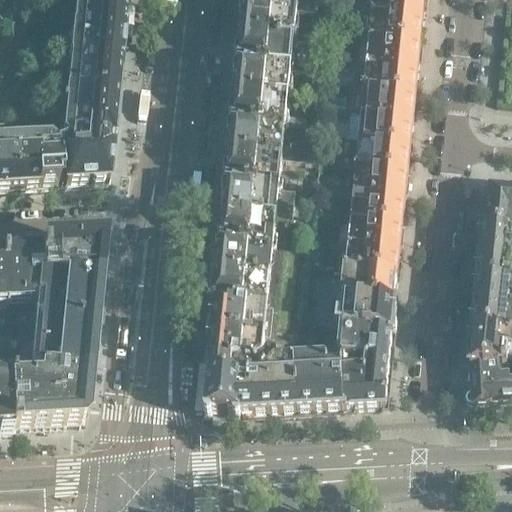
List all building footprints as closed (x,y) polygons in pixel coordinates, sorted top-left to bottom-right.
[(246,0),(246,10),(297,15),(334,19),(335,0),(246,0)] [(421,21),(423,0),(372,0),(372,4),(374,6),(373,16),(421,21)] [(121,54),(126,6),(80,2),(77,33),(71,33),(70,49),(121,54)] [(22,26),(23,7),(8,8),(9,27),(22,26)] [(298,32),(299,23),(296,21),(297,15),(246,10),(243,40),(294,45),(295,34),(298,32)] [(419,47),(420,29),(421,21),(373,16),(372,25),(370,26),(369,36),(371,37),(371,42),(419,47)] [(22,46),(22,26),(9,27),(11,47),(22,46)] [(44,41),(54,42),(56,27),(46,26),(44,41)] [(295,59),(292,56),(294,45),(243,40),(240,70),(291,75),(291,70),(294,68),(295,59)] [(416,73),(419,47),(371,42),(370,47),(368,49),(367,56),(369,59),(368,68),(416,73)] [(116,101),(121,54),(70,49),(68,65),(74,66),(71,97),(116,101)] [(413,99),(415,82),(416,73),(368,68),(367,78),(364,80),(364,87),(366,90),(365,95),(413,99)] [(292,91),(293,82),(290,80),(291,75),(240,70),(237,100),(288,105),(289,93),(292,91)] [(325,109),(327,90),(328,79),(312,77),(309,107),(325,109)] [(31,92),(32,85),(21,84),(21,91),(31,92)] [(31,101),(31,92),(21,91),(21,94),(21,101),(31,101)] [(21,101),(21,94),(11,95),(12,102),(21,102),(21,101)] [(411,125),(413,99),(365,95),(365,99),(363,100),(362,107),(364,110),(363,121),(411,125)] [(111,151),(116,101),(71,97),(65,96),(64,106),(60,106),(59,112),(69,113),(66,146),(111,151)] [(289,119),(287,117),(288,105),(237,100),(234,129),(285,135),(285,130),(288,128),(289,119)] [(13,111),(12,102),(3,103),(3,112),(13,111)] [(21,111),(21,104),(21,102),(12,102),(13,111),(21,111)] [(408,151),(410,134),(411,125),(363,121),(362,131),(359,132),(359,138),(361,140),(360,147),(408,151)] [(286,151),(287,142),(284,140),(285,135),(234,129),(231,159),(282,164),(283,152),(286,151)] [(60,193),(58,155),(52,149),(32,151),(32,145),(14,146),(16,195),(60,193)] [(0,195),(16,195),(14,146),(0,146),(0,195)] [(107,190),(111,151),(66,146),(65,157),(60,157),(58,155),(60,193),(107,190)] [(406,177),(407,160),(408,151),(360,147),(360,153),(357,154),(356,165),(358,168),(358,173),(406,177)] [(283,180),(281,176),(282,164),(231,159),(228,189),(279,194),(280,189),(282,188),(283,180)] [(316,198),(319,169),(319,168),(303,166),(300,197),(316,198)] [(403,203),(406,177),(358,173),(357,178),(355,178),(354,185),(356,188),(355,199),(403,203)] [(280,211),(281,202),(279,199),(279,194),(228,189),(225,219),(276,224),(277,212),(280,211)] [(511,193),(505,193),(506,191),(495,190),(495,193),(491,192),(489,214),(486,213),(484,233),(511,235),(511,193)] [(400,229),(402,212),(403,203),(355,199),(354,209),(352,210),(351,216),(353,217),(353,225),(400,229)] [(277,239),(275,236),(276,224),(225,219),(222,249),(273,254),(274,249),(276,247),(277,239)] [(398,256),(400,229),(353,225),(350,226),(349,234),(352,235),(350,251),(398,256)] [(511,287),(511,235),(484,233),(479,285),(511,287)] [(280,285),(283,255),(222,249),(219,279),(280,285)] [(39,282),(44,281),(70,284),(71,280),(98,282),(101,250),(44,253),(44,256),(2,258),(2,255),(0,255),(0,304),(14,303),(38,302),(38,301),(39,282)] [(396,275),(398,257),(398,256),(350,251),(350,256),(347,257),(346,268),(348,269),(347,277),(397,282),(398,275),(396,275)] [(396,311),(398,292),(396,292),(397,282),(347,277),(346,286),(344,287),(343,296),(345,297),(345,301),(349,302),(349,306),(396,311)] [(277,315),(280,285),(219,279),(216,309),(273,314),(277,315)] [(88,383),(93,329),(98,282),(71,280),(70,284),(44,281),(39,282),(38,301),(55,302),(55,312),(52,312),(46,378),(48,378),(88,383)] [(511,287),(479,285),(474,335),(511,338),(511,287)] [(394,339),(396,311),(349,306),(347,321),(343,320),(342,333),(346,333),(394,339)] [(301,329),(303,318),(277,315),(273,314),(216,309),(213,339),(259,344),(270,344),(284,346),(298,347),(299,347),(301,329)] [(390,369),(394,339),(346,333),(342,365),(390,369)] [(511,338),(474,335),(471,367),(509,371),(510,356),(511,355),(511,338)] [(0,353),(8,353),(8,338),(0,338),(0,353)] [(257,367),(259,344),(213,339),(210,368),(250,372),(257,367)] [(390,369),(342,365),(342,373),(345,418),(382,416),(382,415),(386,415),(386,414),(386,415),(390,369)] [(511,408),(511,372),(509,371),(471,367),(468,400),(466,404),(468,408),(472,410),(472,411),(511,408)] [(253,423),(251,381),(250,372),(210,368),(205,418),(212,419),(211,421),(212,421),(212,422),(214,422),(214,421),(215,421),(232,423),(232,424),(235,424),(253,423)] [(345,418),(342,373),(326,374),(321,369),(295,371),(298,420),(345,418)] [(298,420),(295,371),(281,371),(276,376),(266,376),(263,380),(251,381),(253,423),(298,420)] [(83,428),(88,383),(48,378),(47,391),(12,393),(15,435),(65,433),(79,432),(83,428)] [(15,435),(12,393),(12,387),(0,388),(0,439),(12,439),(12,436),(15,435)]
